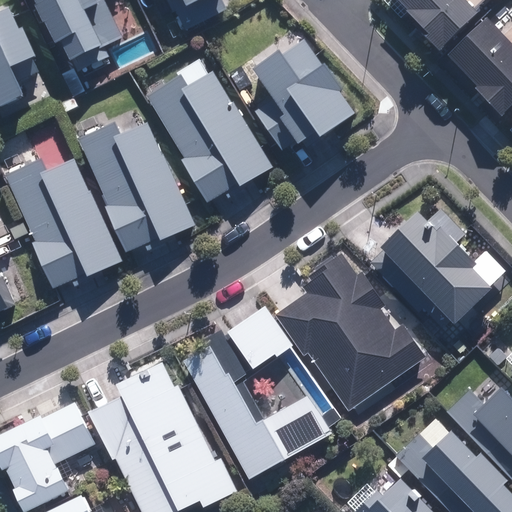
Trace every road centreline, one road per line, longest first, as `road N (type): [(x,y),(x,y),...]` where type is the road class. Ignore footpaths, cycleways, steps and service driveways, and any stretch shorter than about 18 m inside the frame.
road 1 (residential): [(0,379),(265,237),(437,120)]
road 2 (residential): [(335,10),(437,120)]
